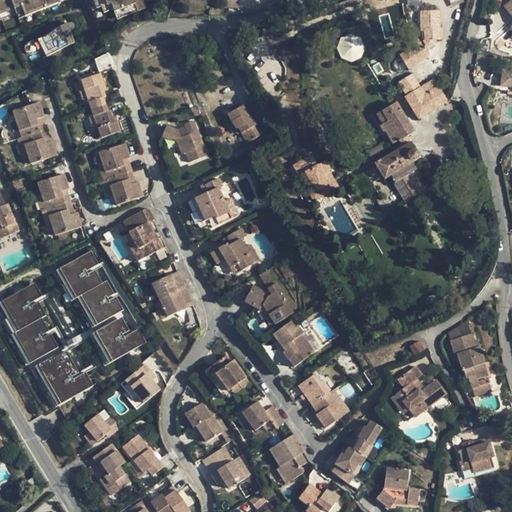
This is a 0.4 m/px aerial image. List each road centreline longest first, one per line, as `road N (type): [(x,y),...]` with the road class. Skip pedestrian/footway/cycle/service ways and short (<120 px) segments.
road 1 (residential): [(289,0),(236,21),(154,29),(123,49),(165,206),(218,323)]
road 2 (residential): [(511,328),(493,152),(470,84),(483,0)]
road 3 (residential): [(207,511),(177,454),(168,403),(187,361),(218,323)]
road 4 (residential): [(218,323),(338,482)]
road 5 (tertiary): [(0,386),(77,511)]
